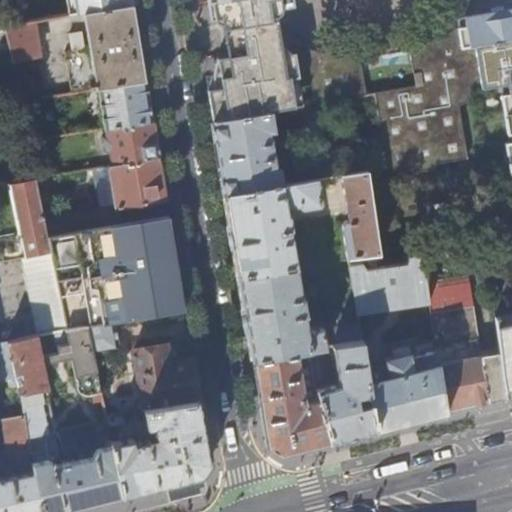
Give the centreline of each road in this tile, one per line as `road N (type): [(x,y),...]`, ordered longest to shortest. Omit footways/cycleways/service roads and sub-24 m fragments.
road 1 (residential): [(166,0),(258,511)]
road 2 (primary): [(473,466),(290,511)]
